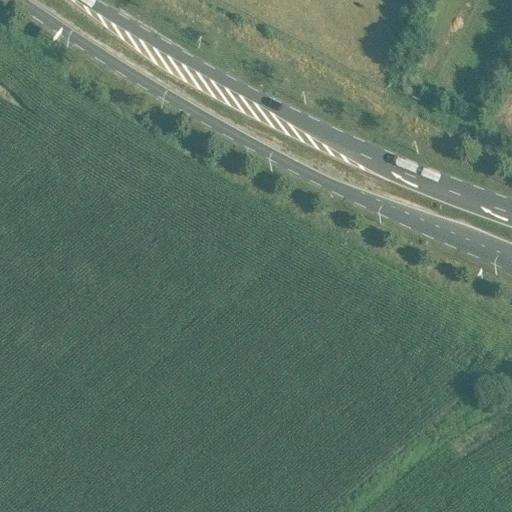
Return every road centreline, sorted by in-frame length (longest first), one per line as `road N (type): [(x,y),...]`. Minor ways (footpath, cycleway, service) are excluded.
road 1 (primary): [(18,0),(307,174),(511,258)]
road 2 (primary): [(511,213),(400,169),(235,87),(85,0)]
